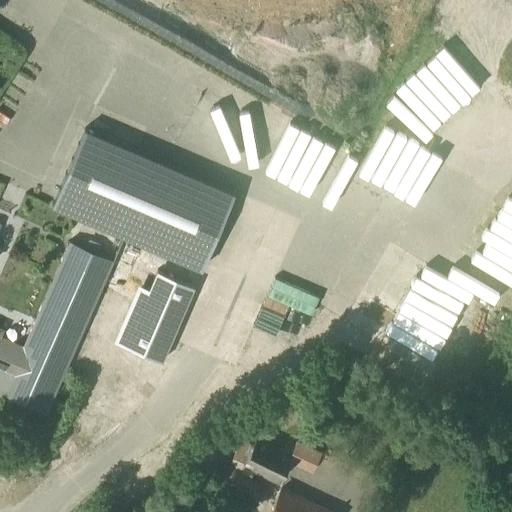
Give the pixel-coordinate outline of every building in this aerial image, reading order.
[(0,33),(0,86),(3,82),(0,80),(0,74),(6,66),(7,66),(19,46),(0,33)] [(236,198),(86,133),(53,210),(203,275),(236,198)] [(70,242),(24,346),(22,350),(11,373),(3,392),(47,411),(104,284),(114,261),(70,242)] [(0,331),(1,330),(0,329),(0,368),(11,373),(22,350),(0,339),(0,331)] [(291,456),(257,440),(246,463),(280,479),(291,456)] [(268,492),(252,482),(246,491),(262,501),(268,492)] [(331,511),(282,489),(271,511),(331,511)]
